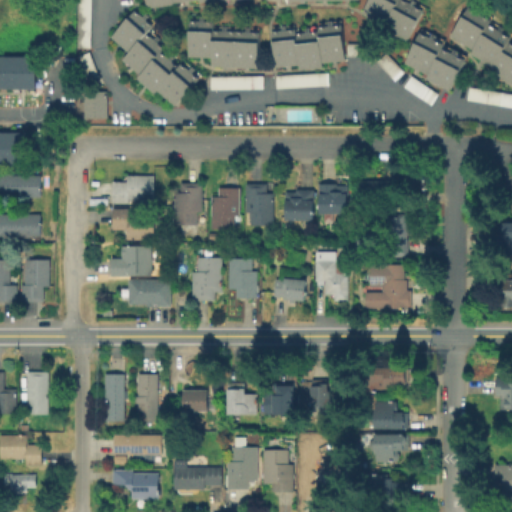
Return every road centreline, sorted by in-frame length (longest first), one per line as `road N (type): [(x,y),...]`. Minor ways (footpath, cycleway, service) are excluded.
road 1 (tertiary): [(511,334),(0,334)]
road 2 (residential): [(78,148),(511,149)]
road 3 (residential): [(78,148),(70,313),(78,334)]
road 4 (residential): [(78,334),(80,511)]
road 5 (residential): [(452,334),(451,511)]
